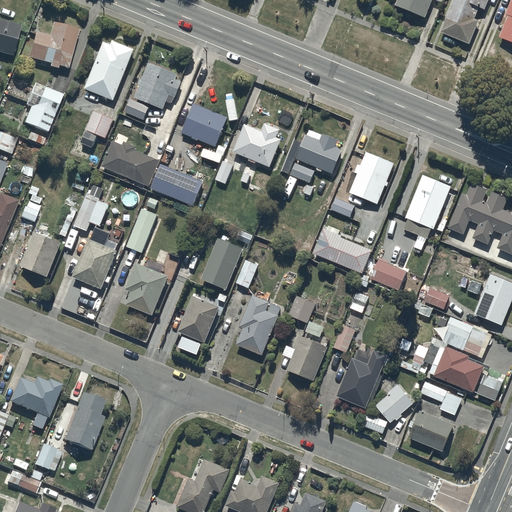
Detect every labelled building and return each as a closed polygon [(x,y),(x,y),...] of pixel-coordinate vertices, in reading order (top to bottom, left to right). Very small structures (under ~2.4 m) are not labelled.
[(432,0),(398,0),(396,6),(425,19),(432,0)] [(454,0),(441,35),(470,46),(479,23),(475,21),(479,10),(485,13),(490,0),(454,0)] [(511,0),(506,16),(508,17),(499,40),(511,44),(511,0)] [(21,29),(0,23),(0,57),(12,61),(21,29)] [(78,34),(53,27),(49,40),(35,35),(28,62),(50,68),(49,71),(57,73),(58,70),(67,73),(78,34)] [(104,45),(85,93),(113,104),(134,53),(113,45),(111,48),(104,45)] [(149,66),(134,101),(162,112),(168,98),(175,101),(181,86),(174,83),(177,78),(149,66)] [(63,99),(46,92),(34,87),(26,108),(30,110),(24,127),(48,137),(63,99)] [(227,121),(194,106),(181,135),(215,150),(227,121)] [(114,121),(97,113),(94,113),(85,134),(105,143),(114,121)] [(270,172),(281,144),(277,142),(280,134),(265,127),(262,135),(245,128),(233,156),(270,172)] [(307,140),(306,139),(296,163),(318,171),(317,174),(321,176),(322,174),(333,179),(343,154),(336,152),(339,144),(310,133),(307,140)] [(0,135),(0,153),(9,157),(16,142),(0,135)] [(112,145),(102,170),(150,190),(160,164),(135,154),(137,150),(124,145),(123,149),(112,145)] [(205,150),(201,160),(219,167),(225,149),(220,147),(217,154),(205,150)] [(354,176),(357,177),(350,197),(378,208),(394,167),(366,156),(361,169),(357,168),(354,176)] [(233,167),(223,163),(216,184),(226,187),(233,167)] [(315,174),(295,165),(290,178),(308,186),(304,196),(310,198),(314,188),(310,186),(315,174)] [(203,185),(161,168),(151,193),(193,210),(203,185)] [(452,187),(423,175),(406,217),(408,218),(404,228),(430,239),(452,187)] [(463,238),(469,224),(479,228),(473,242),(488,248),(494,234),(503,238),(497,252),(511,257),(511,215),(511,216),(503,213),(508,201),(492,195),(487,207),(482,205),(488,192),(473,185),(467,199),(462,197),(448,232),(463,238)] [(100,230),(109,208),(100,204),(101,203),(86,197),(73,229),(87,235),(90,226),(100,230)] [(0,246),(17,206),(0,199),(0,246)] [(332,211),(331,213),(350,221),(355,207),(334,199),(329,210),(332,211)] [(34,226),(40,209),(28,205),(26,210),(24,210),(20,221),(34,226)] [(78,211),(66,206),(54,234),(66,240),(78,211)] [(142,257),(157,219),(159,215),(143,209),(126,250),(142,257)] [(324,232),(313,257),(363,277),(372,254),(362,250),(364,244),(328,230),(326,233),(324,232)] [(62,246),(35,235),(22,269),(48,280),(62,246)] [(243,252),(218,242),(201,283),(226,293),(243,252)] [(117,256),(88,243),(72,281),(101,294),(117,256)] [(259,268),(247,262),(236,286),(249,291),(259,268)] [(379,264),(371,283),(399,294),(406,275),(379,264)] [(168,280),(136,267),(125,293),(131,296),(126,309),(152,320),(168,280)] [(511,285),(491,277),(474,317),(502,329),(511,304),(511,285)] [(430,289),(424,305),(444,312),(450,297),(430,289)] [(298,297),(297,298),(288,318),(308,327),(317,306),(298,297)] [(221,310),(194,298),(178,335),(184,338),(178,350),(196,358),(201,346),(204,347),(221,310)] [(258,301),(258,302),(253,299),(239,331),(243,333),(236,348),(262,360),(270,342),(268,341),(278,320),(282,310),(273,306),(272,307),(258,301)] [(474,329),(451,319),(446,334),(448,335),(444,346),(463,354),(474,329)] [(358,332),(344,326),(334,350),(347,356),(358,332)] [(328,351),(301,340),(296,352),(286,348),(282,359),(291,363),(287,374),(314,385),(328,351)] [(434,379),(434,380),(473,396),(483,371),(467,364),(469,360),(467,359),(467,358),(442,348),(440,352),(431,349),(428,355),(420,352),(418,357),(425,360),(423,365),(433,369),(430,377),(434,379)] [(368,369),(353,362),(336,401),(365,413),(388,360),(374,354),(368,369)] [(417,404),(400,384),(396,387),(390,380),(382,387),(389,395),(376,406),(378,409),(376,410),(390,426),(396,421),(397,423),(402,419),(400,417),(417,404)] [(33,388),(19,382),(9,406),(36,417),(33,425),(42,429),(46,421),(49,422),(62,389),(49,384),(48,387),(35,381),(33,388)] [(443,405),(440,412),(455,418),(462,401),(454,398),(456,393),(427,381),(421,395),(443,405)] [(483,382),(476,397),(496,405),(502,391),(500,391),(502,386),(495,383),(494,386),(483,382)] [(104,405),(81,397),(63,445),(90,455),(103,422),(99,420),(104,405)] [(443,456),(455,427),(421,413),(417,424),(413,422),(409,431),(413,432),(409,442),(443,456)] [(369,417),(363,429),(383,437),(388,425),(369,417)] [(61,455),(43,448),(34,468),(52,475),(61,455)] [(230,474),(205,463),(195,485),(189,482),(177,511),(179,511),(206,511),(214,494),(221,496),(230,474)] [(28,480),(11,474),(7,485),(37,496),(41,485),(39,484),(42,476),(31,472),(28,480)] [(258,489),(241,483),(235,497),(231,496),(225,510),(230,511),(268,511),(279,487),(261,480),(258,489)] [(300,509),(295,507),(293,511),(323,511),(327,505),(305,497),(300,509)]
